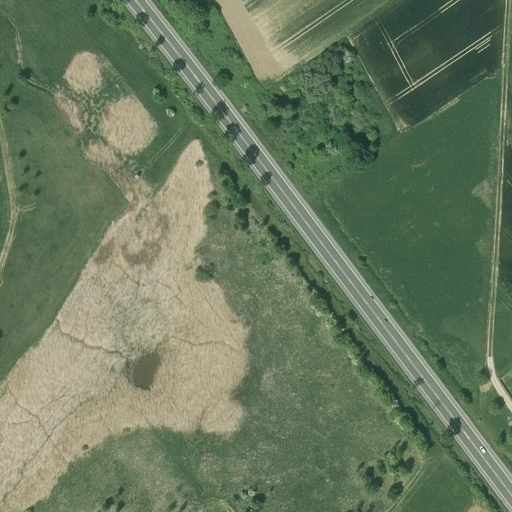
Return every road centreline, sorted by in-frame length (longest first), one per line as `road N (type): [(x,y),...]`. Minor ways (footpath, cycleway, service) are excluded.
road 1 (primary): [(511,494),(135,0)]
road 2 (track): [(510,0),(490,355)]
